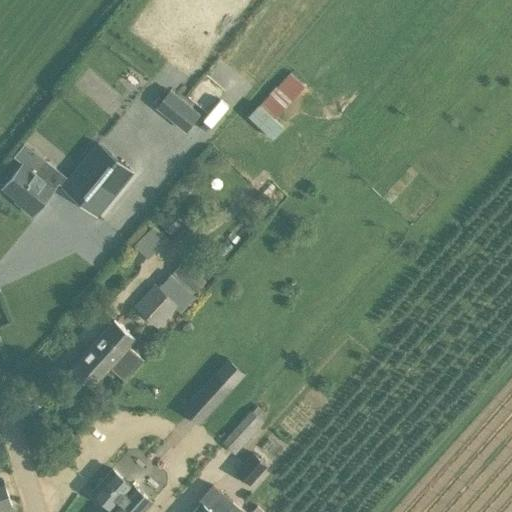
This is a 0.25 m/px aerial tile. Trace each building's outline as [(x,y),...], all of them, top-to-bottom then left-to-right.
[(277,115),(309,86),(295,70),(251,111),(276,138),(288,127),(277,115)] [(186,130),(199,114),(170,90),(156,106),(186,130)] [(19,205),(30,214),(63,173),(24,142),(13,156),(21,162),(1,187),(15,198),(16,196),(22,201),(19,205)] [(96,213),(132,170),(97,142),(62,185),(96,213)] [(182,223),(170,211),(157,223),(169,235),(182,223)] [(136,243),(150,256),(167,238),(154,225),(136,243)] [(187,291),(190,288),(193,291),(203,281),(182,260),(158,285),(154,282),(134,305),(157,326),(174,308),(179,312),(193,296),(187,291)] [(100,360),(110,348),(118,355),(134,369),(143,358),(128,345),(134,338),(113,319),(87,349),(100,360)] [(118,355),(110,348),(100,360),(87,349),(70,367),(92,387),(109,367),(124,380),(134,369),(118,355)] [(198,424),(245,373),(226,356),(225,358),(216,350),(182,386),(191,396),(181,408),(198,424)] [(233,453),(264,421),(250,409),(221,441),(233,453)] [(251,453),(250,451),(232,472),(247,485),(254,477),(257,479),(262,474),(259,472),(266,465),(261,461),(265,455),(256,447),(251,453)] [(111,467),(91,490),(110,506),(104,511),(141,511),(151,501),(131,483),(130,484),(111,467)] [(0,511),(3,511),(2,507),(11,504),(2,478),(0,478),(0,511)] [(221,511),(234,499),(216,483),(200,501),(200,502),(191,511),(221,511)]
